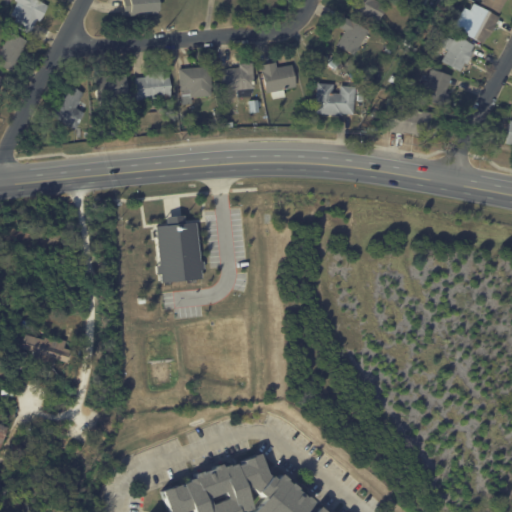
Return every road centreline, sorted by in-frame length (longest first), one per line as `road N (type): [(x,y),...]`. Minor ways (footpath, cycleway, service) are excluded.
road 1 (primary): [(511,193),(355,164),(277,159),(0,182)]
road 2 (residential): [(64,39),(93,45),(282,31),(297,26),(312,0)]
road 3 (residential): [(0,178),(84,0)]
road 4 (residential): [(444,179),(511,53)]
